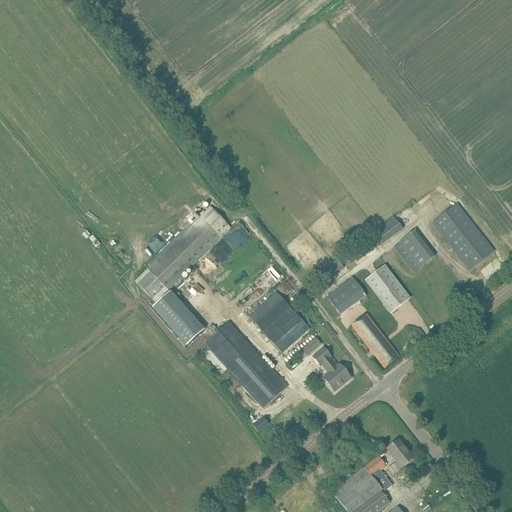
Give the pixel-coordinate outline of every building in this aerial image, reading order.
[(346,210),(346,213),(346,215),(347,218),(348,220),(350,223),(353,225),(356,226),(358,227),(360,227),(363,227),(366,226),(369,224),(370,223),(372,221),(373,219),(374,215),(375,213),(374,210),(374,208),(372,205),(370,203),(369,201),(366,200),(364,199),(360,199),(358,199),(354,200),(352,201),(350,203),(349,205),(348,207),(346,210)] [(457,204),(432,223),(470,271),(494,252),(457,204)] [(211,207),(135,282),(155,303),(231,227),(211,207)] [(375,232),(383,245),(403,230),(394,218),(375,232)] [(414,231),(399,244),(419,269),(435,257),(414,231)] [(222,287),(261,250),(255,244),(217,282),(222,287)] [(318,273),(324,281),(342,269),(336,261),(318,273)] [(193,266),(189,270),(193,274),(197,269),(193,266)] [(366,282),(390,313),(409,299),(385,267),(366,282)] [(327,298),(341,315),(366,295),(353,278),(327,298)] [(186,346),(204,330),(170,292),(152,308),(186,346)] [(310,330),(276,293),(249,317),(282,355),(310,330)] [(366,315),(352,327),(384,369),(399,357),(366,315)] [(229,322),(205,343),(264,409),(288,387),(229,322)] [(315,338),(301,350),(306,356),(320,345),(315,338)] [(328,373),(322,378),(334,393),(351,378),(339,364),(337,365),(331,358),(332,358),(324,347),(312,357),(321,368),(322,366),(328,373)] [(253,426),(258,433),(268,425),(264,418),(253,426)] [(387,450),(396,462),(387,469),(393,476),(401,469),(413,460),(398,441),(387,450)] [(392,486),(381,471),(386,467),(378,457),(364,468),(342,485),(332,493),(346,511),(379,511),(390,504),(381,492),(382,491),(384,493),(392,486)]
